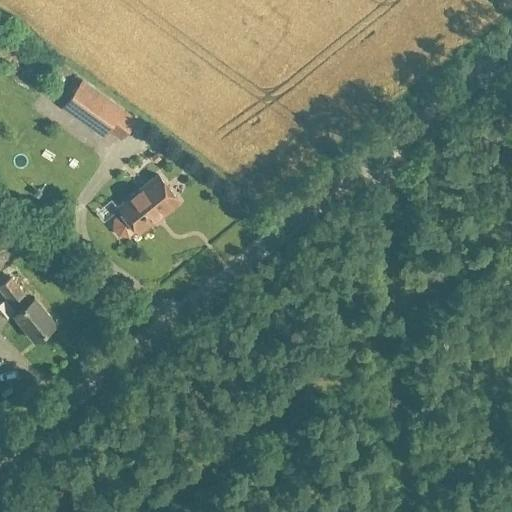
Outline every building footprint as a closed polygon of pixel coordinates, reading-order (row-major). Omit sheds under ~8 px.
[(134,118),(121,108),(82,79),(63,105),(102,134),(107,127),(120,137),(134,118)] [(81,120),(76,127),(92,140),(98,133),(81,120)] [(29,158),(40,143),(32,138),(21,153),(29,158)] [(136,229),(138,231),(160,214),(162,215),(180,201),(158,175),(118,207),(124,213),(117,219),(116,227),(122,234),(130,235),(136,229)] [(35,340),(55,324),(34,297),(30,301),(11,277),(0,285),(0,289),(17,311),(14,314),(35,340)]
